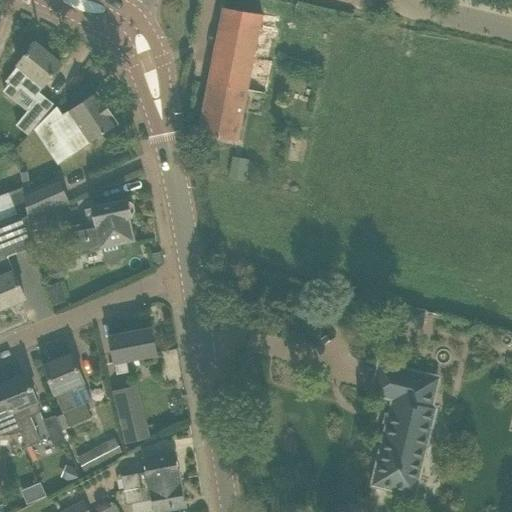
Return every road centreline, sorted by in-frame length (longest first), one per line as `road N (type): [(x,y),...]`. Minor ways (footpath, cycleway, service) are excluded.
road 1 (secondary): [(231,511),(190,261)]
road 2 (residential): [(0,345),(190,261)]
road 3 (secondary): [(170,150),(161,62),(132,11)]
road 4 (secondary): [(115,34),(170,150)]
